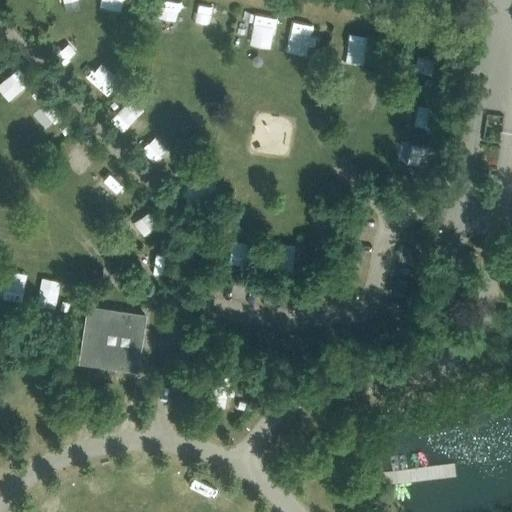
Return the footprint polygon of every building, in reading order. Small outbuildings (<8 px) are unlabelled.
[(255,15),(254,39),(272,40),(273,16),(255,15)] [(141,101),(117,122),(130,137),(154,116),(141,101)] [(435,126),(439,104),(415,101),(411,122),(435,126)] [(401,143),(397,168),(427,173),(431,148),(401,143)] [(115,169),(93,189),(107,204),(129,184),(115,169)] [(150,252),(145,272),(164,276),(169,256),(150,252)] [(62,291),(65,275),(44,270),(41,287),(62,291)] [(88,312),(82,353),(96,355),(95,362),(138,368),(140,350),(135,350),(138,331),(143,332),(146,313),(103,307),(102,314),(88,312)]
